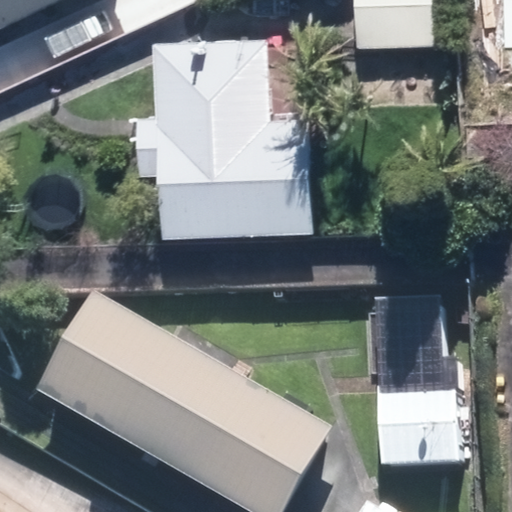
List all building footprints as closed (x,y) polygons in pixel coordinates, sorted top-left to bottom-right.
[(0,0),(0,26),(53,0),(0,0)] [(356,0),(358,43),(434,42),(433,0),(356,0)] [(287,30),(177,33),(179,111),(160,111),(161,162),(180,161),(182,224),(327,220),(324,110),(289,111),(287,30)] [(117,290),(61,386),(276,511),(295,511),(347,425),(117,290)] [(380,387),(383,462),(462,459),(458,384),(380,387)] [(387,511),(367,500),(359,511),(387,511)]
